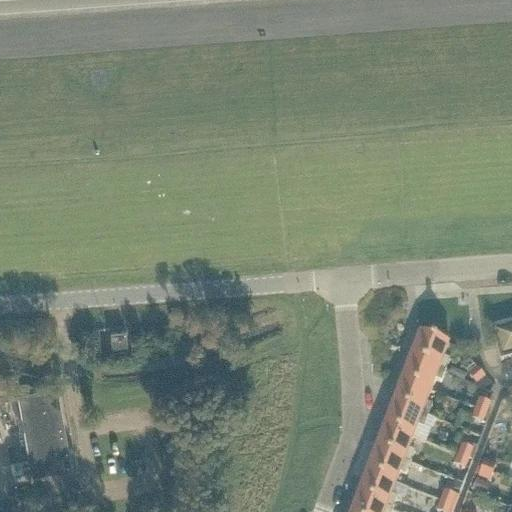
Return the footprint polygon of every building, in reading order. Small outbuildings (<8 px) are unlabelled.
[(108,79),(120,77),(118,62),(106,64),(108,79)] [(511,323),(492,328),(501,362),(511,359),(511,323)] [(113,344),(128,343),(127,328),(112,329),(113,344)] [(445,359),(449,347),(421,336),(412,360),(446,372),(450,361),(445,359)] [(442,384),(446,372),(412,360),(403,383),(432,393),(436,382),(442,384)] [(465,384),(468,377),(453,370),(451,375),(465,384)] [(477,385),(485,377),(479,371),(470,378),(477,385)] [(427,405),(432,393),(403,383),(394,406),(428,419),(433,407),(427,405)] [(34,472),(72,465),(58,384),(19,391),(34,472)] [(478,411),(487,414),(490,404),(482,401),(478,411)] [(424,430),(428,419),(394,406),(385,429),(414,440),(419,428),(424,430)] [(482,424),(487,414),(478,411),(474,421),(482,424)] [(410,451),(414,440),(385,429),(377,452),(411,465),(415,453),(410,451)] [(460,457),(469,460),(473,451),(464,447),(460,457)] [(407,476),(411,465),(377,452),(368,475),(397,485),(401,474),(407,476)] [(465,470),(469,460),(460,457),(456,467),(465,470)] [(482,470),(494,475),(496,467),(485,463),(482,470)] [(491,482),(494,475),(482,470),(479,477),(491,482)] [(392,498),(397,485),(368,475),(359,498),(393,511),(397,500),(392,498)] [(456,482),(453,490),(461,492),(463,485),(456,482)] [(487,500),(492,488),(478,482),(473,494),(487,500)] [(441,502),(456,507),(459,498),(445,493),(441,502)] [(392,511),(393,511),(359,498),(353,511),(392,511)] [(454,511),(456,507),(441,502),(437,511),(454,511)]
